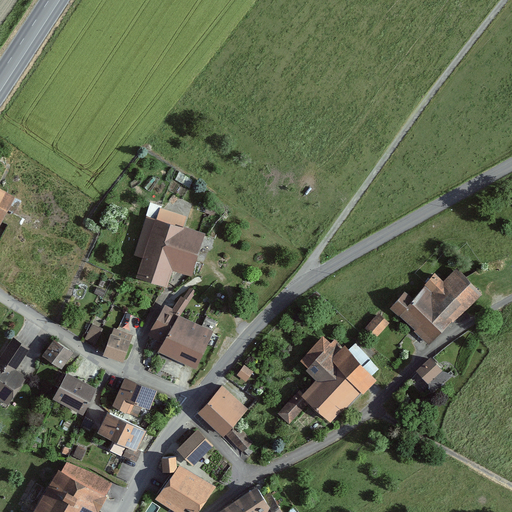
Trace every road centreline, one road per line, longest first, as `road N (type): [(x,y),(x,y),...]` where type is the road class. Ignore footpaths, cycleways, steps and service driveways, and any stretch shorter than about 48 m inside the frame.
road 1 (tertiary): [(195,402),(300,286),(511,164)]
road 2 (unclassified): [(195,402),(103,361),(0,294)]
road 3 (tertiary): [(128,511),(195,402)]
